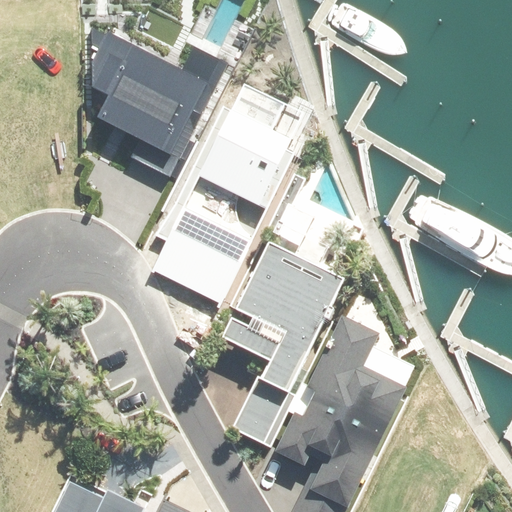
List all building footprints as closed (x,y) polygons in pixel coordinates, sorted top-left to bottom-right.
[(181,62),(109,27),(94,58),(94,84),(112,93),(100,117),(172,152),(188,121),(200,126),(234,57),(193,37),(181,62)] [(233,306),(223,325),(273,350),(264,367),(260,365),(233,420),(272,440),(296,390),(289,387),(324,305),(330,307),(335,297),(328,294),(341,266),(269,232),(237,299),(284,320),(280,329),(233,306)] [(344,306),(308,378),(318,383),(305,408),(295,403),(276,443),(314,461),(290,511),(344,511),(409,379),(363,357),(380,324),(344,306)] [(72,479),(56,511),(147,511),(148,511),(109,492),(107,496),(72,479)] [(202,511),(166,494),(156,511),(202,511)]
